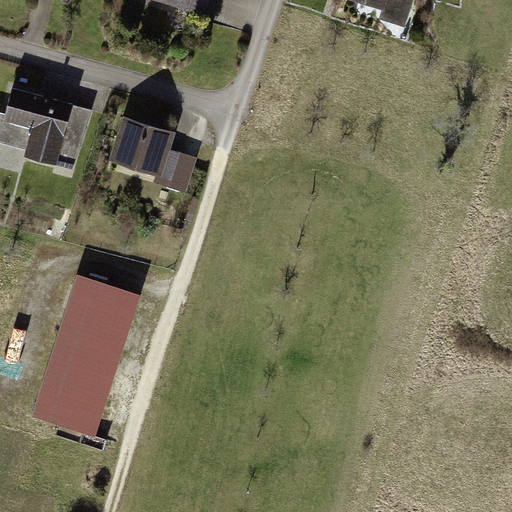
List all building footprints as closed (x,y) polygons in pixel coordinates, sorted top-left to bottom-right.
[(201,0),(140,0),(198,15),(201,0)] [(347,0),(381,11),(379,19),(406,27),(414,0),(347,0)] [(88,109),(7,87),(0,113),(0,120),(27,127),(19,158),(71,172),(88,109)] [(171,133),(118,118),(106,162),(173,180),(180,154),(166,150),(171,133)] [(132,295),(72,275),(24,413),(85,434),(132,295)]
